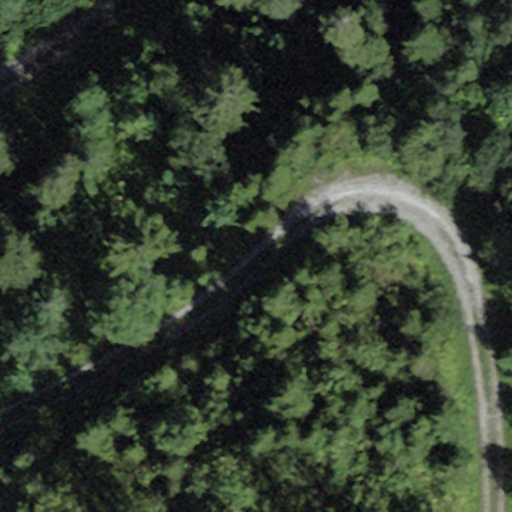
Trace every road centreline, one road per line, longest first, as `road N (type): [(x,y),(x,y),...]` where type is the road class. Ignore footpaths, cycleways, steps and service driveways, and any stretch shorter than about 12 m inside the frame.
road 1 (track): [(492,511),(466,264),(455,238),(419,205),(390,194),(357,191),(325,201),(193,319),(0,420)]
road 2 (track): [(0,80),(126,0)]
